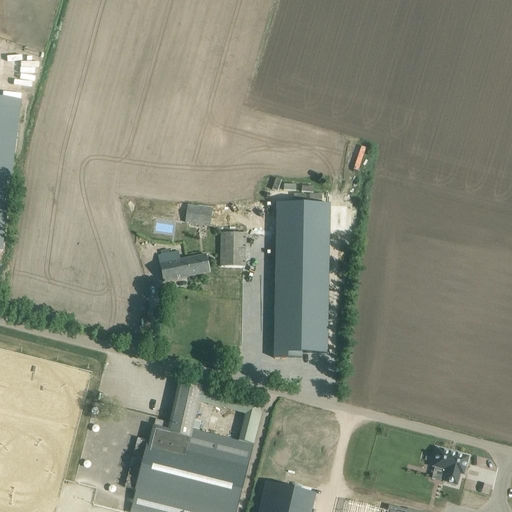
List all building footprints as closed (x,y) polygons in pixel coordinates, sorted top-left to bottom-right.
[(316,196),(317,146),(182,144),(181,202),(306,203),(306,196),(316,196)] [(270,342),(270,353),(298,354),(298,343),(328,344),(331,210),(274,209),(271,342),(270,342)] [(221,233),(220,266),(245,266),(245,233),(221,233)] [(209,272),(207,263),(206,255),(180,260),(178,252),(157,256),(161,272),(163,282),(209,272)] [(261,413),(254,402),(212,391),(200,388),(180,383),(178,393),(170,423),(155,420),(149,443),(147,442),(136,485),(135,491),(136,491),(130,511),(235,511),(253,444),(258,423),(261,413)] [(412,442),(405,474),(400,473),(397,486),(417,490),(427,445),(412,442)] [(437,450),(433,468),(447,471),(444,483),(457,486),(460,474),(463,475),(468,458),(437,450)] [(265,483),(260,504),(296,511),(309,511),(313,494),(265,483)] [(345,492),(340,511),(383,511),(386,502),(345,492)]
